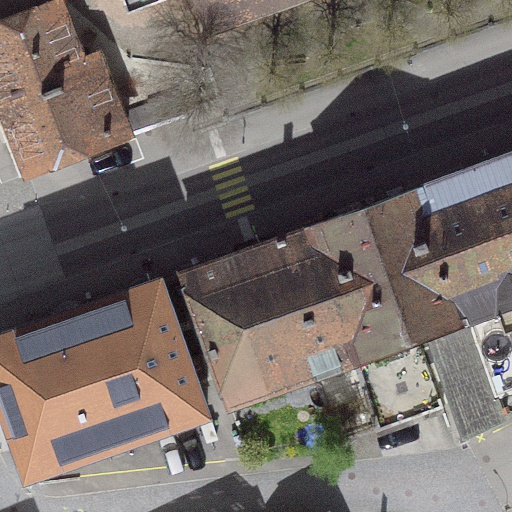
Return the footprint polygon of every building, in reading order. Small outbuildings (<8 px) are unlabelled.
[(110,138),(126,132),(119,113),(95,52),(79,59),(55,0),(0,22),(0,103),(28,174),(110,138)] [(126,0),(130,7),(149,0),(193,0),(204,28),(283,0),(126,0)] [(147,103),(119,113),(126,132),(185,113),(177,90),(146,101),(147,103)] [(496,385),(498,392),(511,386),(511,152),(420,186),(465,317),(496,385)] [(420,186),(309,226),(355,357),(430,330),(466,432),(506,414),(498,392),(496,385),(465,317),(420,186)] [(181,272),(188,292),(177,296),(196,350),(208,346),(228,402),(312,372),(355,357),(309,226),(181,272)] [(157,278),(0,334),(0,407),(4,417),(185,354),(196,350),(177,296),(165,300),(157,278)] [(442,407),(420,345),(359,367),(378,424),(380,429),(442,407)] [(185,354),(4,417),(25,476),(207,413),(185,354)] [(359,367),(355,357),(312,372),(336,437),(376,424),(378,430),(380,429),(378,424),(359,367)]
